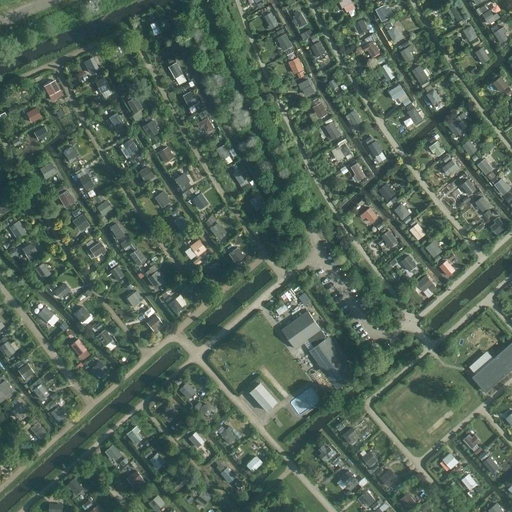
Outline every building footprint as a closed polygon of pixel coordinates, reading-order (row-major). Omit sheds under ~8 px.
[(349,12),(356,8),(351,0),(341,0),(344,7),(346,6),(349,12)] [(464,17),(457,4),(450,8),(457,21),(464,17)] [(488,9),(487,9),(485,5),(480,9),(489,24),(500,18),(497,12),(493,15),(490,10),(489,11),(488,9)] [(390,17),(385,6),(376,10),(382,21),(390,17)] [(278,25),(271,12),(264,17),(269,26),(268,27),(270,30),(278,25)] [(301,13),(294,17),(300,28),(307,24),(301,13)] [(367,30),(362,20),(354,24),(360,34),(367,30)] [(161,33),(156,21),(149,24),(153,36),(161,33)] [(402,38),(396,26),(387,31),(394,43),(402,38)] [(477,37),(471,26),(463,30),(469,42),(477,37)] [(504,27),(501,28),(499,30),(497,26),(491,29),(501,44),(509,39),(505,33),(507,32),(504,27)] [(292,46),(285,34),(277,39),(284,51),(292,46)] [(380,53),(374,41),(371,36),(364,39),(367,45),(363,47),(365,52),(367,50),(372,58),(380,53)] [(478,38),(471,42),(474,46),(480,43),(478,38)] [(118,45),(108,50),(112,59),(123,53),(118,45)] [(327,57),(321,45),(313,49),(318,62),(327,57)] [(413,50),(411,46),(399,53),(405,62),(413,58),(409,52),(413,50)] [(490,59),(482,48),(475,52),(483,64),(490,59)] [(119,71),(126,67),(120,56),(113,60),(119,71)] [(98,68),(92,57),(83,62),(89,73),(98,68)] [(383,57),(377,61),(379,65),(386,62),(383,57)] [(304,70),(298,58),(289,62),(294,74),(304,70)] [(183,74),(177,62),(169,67),(175,79),(183,74)] [(380,68),(388,81),(395,77),(386,64),(380,68)] [(412,71),(420,84),(427,79),(419,66),(412,71)] [(501,76),(493,83),(500,92),(509,86),(501,76)] [(109,89),(103,78),(95,82),(101,93),(109,89)] [(314,91),(308,79),(298,85),(301,90),(302,89),(306,96),(314,91)] [(54,80),(44,85),(49,96),(59,90),(54,80)] [(427,80),(421,84),(423,88),(430,84),(427,80)] [(295,81),(289,84),(291,89),(298,86),(295,81)] [(339,89),(335,82),(330,85),(334,92),(339,89)] [(400,85),(393,89),(389,91),(394,100),(405,93),(400,85)] [(16,92),(22,103),(28,99),(22,88),(16,92)] [(426,95),(434,106),(442,101),(434,90),(426,95)] [(199,102),(193,91),(185,95),(191,106),(199,102)] [(142,108),(135,98),(128,102),(134,113),(142,108)] [(409,98),(403,102),(405,106),(411,102),(409,98)] [(328,115),(321,103),(313,107),(319,119),(328,115)] [(15,106),(8,109),(11,114),(18,111),(15,106)] [(407,111),(416,125),(423,121),(415,107),(407,111)] [(32,108),(23,113),(32,127),(42,120),(32,108)] [(362,121),(355,110),(347,115),(354,126),(362,121)] [(121,124),(114,113),(104,120),(106,123),(109,121),(114,129),(121,124)] [(201,126),(203,127),(207,133),(214,129),(208,118),(200,122),(201,123),(200,125),(201,126)] [(158,132),(154,126),(157,124),(154,120),(142,127),(149,138),(158,132)] [(462,130),(454,120),(447,125),(455,135),(462,130)] [(341,135),(333,122),(325,127),(332,140),(341,135)] [(44,126),(34,132),(38,140),(48,134),(44,126)] [(18,138),(12,141),(14,146),(21,143),(18,138)] [(462,146),(470,156),(477,150),(469,140),(462,146)] [(139,152),(132,141),(123,146),(130,157),(139,152)] [(382,152),(376,141),(368,146),(374,157),(382,152)] [(437,141),(429,147),(434,154),(435,153),(438,157),(445,151),(437,141)] [(354,156),(345,143),(340,146),(342,149),(341,150),(348,160),(354,156)] [(230,155),(224,145),(216,149),(222,160),(230,155)] [(79,159),(75,154),(77,153),(73,146),(63,152),(70,164),(79,159)] [(173,158),(167,148),(159,153),(165,163),(173,158)] [(140,155),(133,159),(136,163),(143,159),(140,155)] [(448,155),(443,159),(445,163),(451,158),(448,155)] [(477,165),(486,175),(493,169),(484,159),(477,165)] [(452,160),(442,168),(448,176),(453,171),(455,173),(460,170),(452,160)] [(57,173),(51,163),(40,169),(46,180),(57,173)] [(354,176),(357,182),(366,177),(357,163),(350,167),(355,175),(354,176)] [(154,177),(148,166),(139,172),(145,183),(154,177)] [(341,169),(335,174),(337,178),(344,174),(341,169)] [(233,174),(240,185),(247,181),(240,170),(233,174)] [(492,172),(487,176),(490,180),(495,176),(492,172)] [(94,185),(87,173),(79,178),(86,190),(94,185)] [(190,186),(188,182),(190,181),(184,173),(174,179),(182,191),(190,186)] [(494,185),(503,195),(511,189),(502,178),(494,185)] [(461,185),(469,195),(476,189),(468,179),(461,185)] [(379,190),(388,200),(395,194),(386,183),(379,190)] [(75,202),(68,189),(58,195),(65,208),(75,202)] [(170,201),(163,191),(154,198),(161,208),(170,201)] [(201,194),(193,199),(200,209),(207,204),(201,194)] [(264,206),(257,195),(249,200),(256,211),(264,206)] [(475,202),(483,212),(490,206),(482,196),(475,202)] [(364,198),(355,206),(361,214),(371,206),(364,198)] [(112,209),(106,200),(96,207),(102,216),(112,209)] [(11,210),(5,201),(0,203),(0,212),(2,215),(11,210)] [(393,210),(402,220),(410,213),(402,203),(393,210)] [(370,208),(363,214),(360,216),(363,219),(365,217),(370,223),(378,217),(370,208)] [(78,209),(72,213),(75,217),(81,213),(78,209)] [(90,225),(82,214),(73,221),(81,232),(90,225)] [(189,227),(181,216),(172,221),(180,233),(189,227)] [(495,223),(490,227),(497,235),(506,227),(498,217),(493,221),(495,223)] [(210,218),(205,222),(208,227),(213,223),(210,218)] [(25,231),(18,221),(9,227),(16,238),(25,231)] [(382,222),(377,226),(380,230),(385,226),(382,222)] [(109,228),(117,240),(124,235),(117,223),(109,228)] [(217,223),(209,229),(217,239),(226,232),(222,227),(221,228),(217,223)] [(409,230),(418,240),(426,234),(417,223),(409,230)] [(381,236),(390,248),(398,242),(388,230),(381,236)] [(273,239),(278,245),(282,252),(291,245),(283,232),(273,239)] [(90,237),(85,241),(88,246),(93,242),(90,237)] [(196,239),(187,246),(195,256),(203,249),(196,239)] [(425,247),(434,258),(442,251),(433,241),(425,247)] [(109,254),(100,242),(89,249),(97,259),(103,255),(104,257),(109,254)] [(132,242),(129,245),(133,251),(137,248),(132,242)] [(22,249),(29,260),(35,256),(34,255),(37,252),(31,243),(22,249)] [(244,256),(237,247),(228,254),(235,263),(244,256)] [(14,248),(9,251),(13,256),(18,253),(14,248)] [(138,266),(145,260),(137,249),(129,254),(138,266)] [(452,253),(447,257),(450,261),(456,257),(452,253)] [(401,261),(409,271),(417,265),(409,255),(401,261)] [(439,266),(448,277),(455,271),(446,260),(439,266)] [(36,261),(30,266),(32,269),(38,265),(36,261)] [(51,273),(43,263),(35,269),(43,280),(51,273)] [(224,273),(216,263),(208,269),(215,279),(224,273)] [(124,276),(117,266),(110,271),(117,281),(124,276)] [(149,269),(144,273),(147,277),(152,272),(149,269)] [(147,278),(155,288),(163,282),(159,277),(161,275),(157,270),(147,278)] [(426,277),(417,285),(424,292),(433,284),(426,277)] [(53,283),(48,287),(51,291),(56,286),(53,283)] [(71,290),(64,283),(54,291),(60,299),(71,290)] [(143,300),(136,291),(126,298),(133,307),(143,300)] [(300,295),(305,305),(312,301),(307,292),(300,295)] [(168,304),(176,314),(183,309),(174,299),(168,304)] [(38,314),(47,322),(54,314),(45,306),(38,314)] [(73,312),(81,321),(89,315),(80,306),(73,312)] [(153,307),(145,311),(148,316),(155,312),(153,307)] [(296,350),(304,344),(308,351),(332,385),(323,391),(327,396),(357,375),(328,336),(327,337),(308,310),(281,330),(296,350)] [(163,323),(155,315),(148,321),(155,329),(163,323)] [(64,322),(59,326),(64,331),(68,326),(64,322)] [(96,336),(105,346),(113,339),(104,329),(96,336)] [(78,339),(70,345),(78,355),(86,349),(78,339)] [(0,346),(8,357),(15,351),(7,341),(0,346)] [(511,343),(476,374),(473,377),(486,391),(511,368),(511,343)] [(300,362),(308,365),(311,356),(303,353),(300,362)] [(92,369),(101,379),(109,372),(100,362),(92,369)] [(27,363),(18,370),(24,379),(33,372),(27,363)] [(179,378),(173,383),(176,386),(182,381),(179,378)] [(12,389),(6,381),(0,384),(0,391),(3,395),(12,389)] [(179,389),(188,399),(195,392),(186,382),(179,389)] [(33,390),(42,400),(49,394),(41,383),(33,390)] [(259,383),(250,392),(267,411),(276,402),(259,383)] [(55,392),(50,396),(53,400),(59,396),(55,392)] [(266,411),(249,392),(240,400),(257,419),(266,411)] [(54,401),(48,405),(51,409),(57,405),(54,401)] [(27,410),(22,403),(12,411),(18,418),(27,410)] [(200,410),(200,411),(200,412),(200,413),(201,414),(201,415),(202,415),(202,416),(203,417),(204,417),(205,418),(206,418),(207,418),(208,418),(209,418),(209,417),(210,417),(211,417),(211,416),(212,416),(212,415),(213,414),(213,413),(214,412),(214,411),(214,410),(213,409),(213,408),(213,407),(212,407),(212,406),(211,406),(211,405),(210,405),(209,404),(208,404),(207,404),(206,404),(205,404),(204,404),(204,405),(203,405),(202,406),(201,407),(201,408),(200,409),(200,410)] [(165,411),(172,419),(178,413),(171,405),(165,411)] [(65,416),(58,406),(51,412),(58,422),(65,416)] [(33,418),(27,422),(31,426),(36,422),(33,418)] [(30,428),(40,439),(47,433),(37,422),(30,428)] [(341,422),(336,426),(340,431),(345,427),(341,422)] [(219,424),(215,429),(218,432),(223,428),(219,424)] [(142,438),(137,432),(140,430),(136,425),(126,434),(134,444),(142,438)] [(229,426),(227,428),(220,434),(229,444),(236,438),(230,432),(233,430),(229,426)] [(357,434),(351,427),(342,436),(350,445),(356,439),(354,437),(357,434)] [(196,431),(189,438),(198,448),(205,441),(196,431)] [(472,437),(469,434),(463,439),(471,449),(480,440),(475,434),(472,437)] [(113,444),(105,451),(112,458),(113,457),(116,460),(123,454),(113,444)] [(334,453),(328,447),(326,449),(323,446),(318,449),(322,453),(319,456),(324,462),(327,459),(328,459),(332,456),(331,455),(334,453)] [(148,449),(143,453),(146,457),(152,453),(148,449)] [(378,460),(370,451),(362,458),(370,467),(378,460)] [(263,452),(259,457),(264,461),(268,456),(263,452)] [(459,461),(450,452),(442,459),(451,468),(459,461)] [(485,452),(479,457),(483,461),(488,456),(485,452)] [(157,453),(149,460),(157,469),(165,462),(157,453)] [(256,456),(246,464),(253,472),(262,463),(256,456)] [(483,463),(492,474),(499,468),(489,457),(483,463)] [(338,458),(333,463),(336,466),(342,461),(338,458)] [(460,464),(455,469),(458,472),(463,468),(460,464)] [(219,473),(227,482),(234,476),(227,467),(219,473)] [(389,467),(384,472),(379,477),(388,486),(398,477),(389,467)] [(380,468),(375,473),(378,476),(383,471),(380,468)] [(142,478),(136,470),(126,478),(133,486),(142,478)] [(358,481),(357,480),(349,470),(340,478),(349,489),(358,481)] [(461,480),(469,490),(477,484),(469,474),(461,480)] [(185,483),(181,477),(171,485),(176,490),(185,483)] [(66,484),(75,495),(83,488),(74,478),(66,484)] [(141,484),(137,487),(142,493),(145,490),(141,484)] [(205,489),(197,500),(206,506),(214,495),(205,489)] [(376,500),(367,491),(357,499),(361,503),(363,501),(368,507),(376,500)] [(150,500),(157,509),(164,503),(157,494),(150,500)] [(399,500),(408,510),(415,504),(406,494),(399,500)] [(500,511),(502,510),(496,503),(488,511),(489,511),(500,511)]
